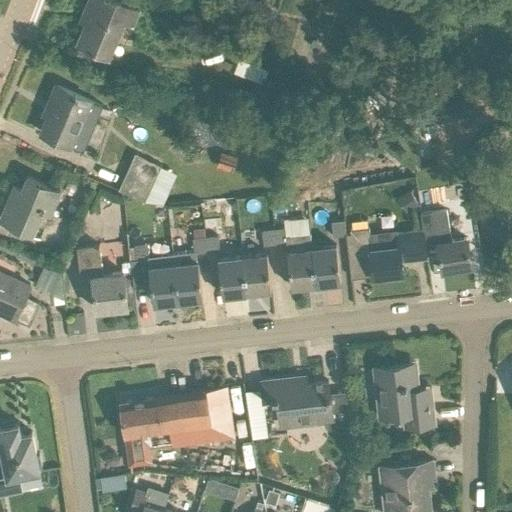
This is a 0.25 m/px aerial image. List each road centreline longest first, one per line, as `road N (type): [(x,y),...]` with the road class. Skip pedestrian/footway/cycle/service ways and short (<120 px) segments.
road 1 (unclassified): [(472,310),(65,360)]
road 2 (unclassified): [(472,310),(465,511)]
road 3 (unclassified): [(88,511),(65,360)]
